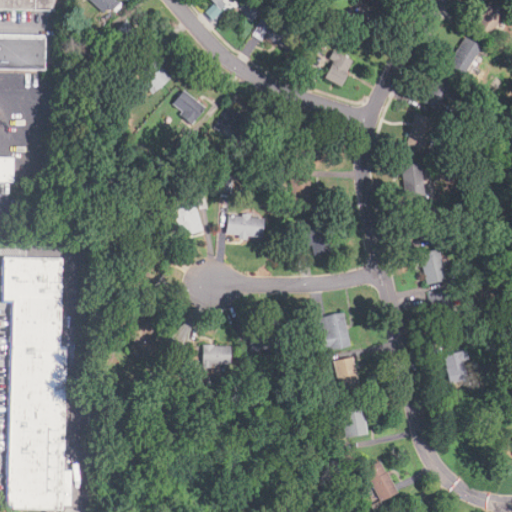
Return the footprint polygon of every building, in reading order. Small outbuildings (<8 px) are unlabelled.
[(0,0),(0,9),(55,11),(55,0),(0,0)] [(118,3),(114,0),(86,0),(103,17),(118,3)] [(208,0),(216,8),(224,0),(208,0)] [(260,10),(248,0),(238,12),(250,22),(260,10)] [(391,0),(365,0),(383,12),(391,0)] [(505,12),(489,2),(472,28),(487,38),(505,12)] [(357,45),(374,19),(358,9),(341,35),(357,45)] [(264,37),(288,51),(296,36),(263,17),(251,37),(261,43),(264,37)] [(132,57),(146,45),(126,21),(112,33),(132,57)] [(0,37),(0,71),(48,71),(48,38),(0,37)] [(480,51),(467,39),(447,62),(460,74),(480,51)] [(338,87),(351,61),(333,53),(321,79),(338,87)] [(170,77),(153,59),(138,72),(155,91),(170,77)] [(454,86),(438,75),(420,102),(435,113),(454,86)] [(189,125),(204,109),(184,91),(169,106),(189,125)] [(259,125),(225,107),(216,123),(251,141),(259,125)] [(432,121),(413,115),(404,146),(423,152),(432,121)] [(311,131),(293,131),(293,168),(311,168),(311,131)] [(0,183),(17,184),(17,158),(0,157),(0,183)] [(400,167),(404,198),(421,195),(417,164),(400,167)] [(294,215),(313,213),(309,178),(290,180),(294,215)] [(179,238),(200,232),(192,205),(171,211),(179,238)] [(434,238),(426,207),(408,211),(416,243),(434,238)] [(261,218),(226,218),(226,238),(261,238),(261,218)] [(295,249),(310,247),(311,257),(328,255),(324,222),(292,226),(295,249)] [(424,285),(443,282),(438,250),(419,253),(424,285)] [(63,470),(66,346),(61,346),(62,259),(2,258),(1,302),(11,303),(7,507),(69,509),(70,470),(63,470)] [(428,294),(435,331),(454,328),(448,291),(428,294)] [(320,351),(348,345),(341,312),(313,318),(320,351)] [(159,344),(140,318),(121,332),(140,358),(159,344)] [(248,331),(248,353),(275,353),(275,331),(248,331)] [(228,366),(228,345),(201,345),(201,366),(228,366)] [(444,353),(445,381),(468,381),(467,353),(444,353)] [(350,357),(331,361),(338,391),(357,387),(350,357)] [(364,434),(361,403),(341,405),(344,436),(364,434)] [(511,439),(500,440),(501,462),(511,461),(511,439)] [(396,491),(378,460),(363,468),(380,499),(396,491)]
